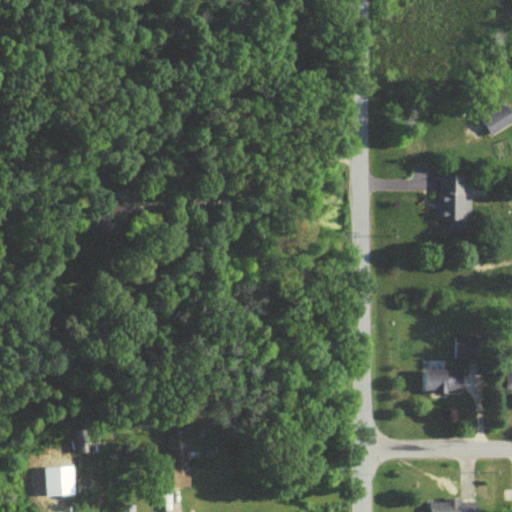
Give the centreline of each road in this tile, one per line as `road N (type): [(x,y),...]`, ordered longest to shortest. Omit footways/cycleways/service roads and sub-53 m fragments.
road 1 (residential): [(360,511),(360,0)]
road 2 (residential): [(360,454),(511,455)]
